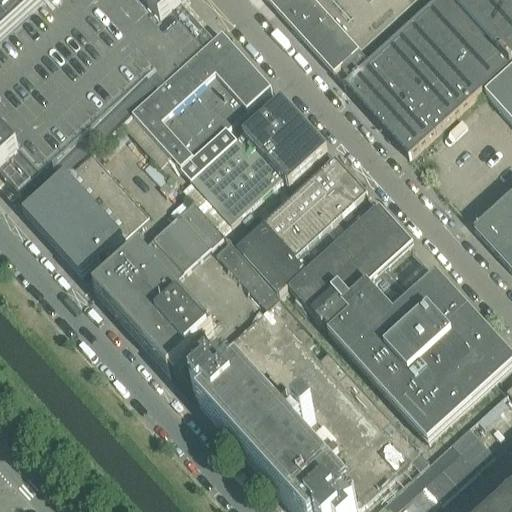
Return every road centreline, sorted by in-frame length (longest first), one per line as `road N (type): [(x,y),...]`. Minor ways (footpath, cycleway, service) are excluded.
road 1 (unclassified): [(219,0),(511,320)]
road 2 (unclassified): [(254,511),(0,231)]
